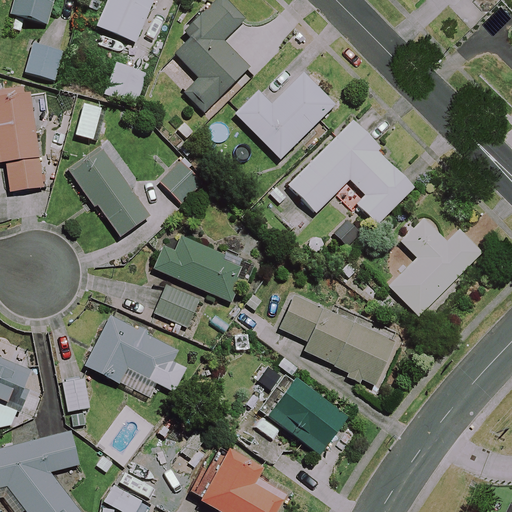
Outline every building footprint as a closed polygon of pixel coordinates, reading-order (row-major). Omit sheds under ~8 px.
[(54,0),(13,0),(9,18),(46,28),(54,0)] [(104,0),(93,33),(136,48),(153,0),(104,0)] [(183,92),(206,114),(249,70),(224,46),(245,24),(220,0),(217,0),(166,52),(195,80),(183,92)] [(60,57),(31,48),(22,75),(51,84),(60,57)] [(144,78),(114,67),(102,99),(132,110),(144,78)] [(332,109),(301,78),(269,109),(256,95),(233,118),(278,163),(332,109)] [(9,194),(44,189),(30,88),(0,92),(0,164),(5,164),(9,194)] [(100,112),(81,107),(72,138),(91,144),(100,112)] [(381,168),(372,159),(378,153),(351,126),(287,191),(315,218),(348,183),(362,197),(353,206),(377,229),(417,188),(388,161),(381,168)] [(99,150),(64,176),(91,213),(95,210),(117,240),(149,216),(99,150)] [(202,185),(180,163),(157,186),(179,208),(202,185)] [(445,246),(421,222),(398,245),(415,262),(387,290),(416,319),(479,257),(456,234),(445,246)] [(166,235),(151,273),(232,306),(247,268),(166,235)] [(197,302),(164,289),(154,317),(187,329),(197,302)] [(395,345),(295,298),(278,333),(307,347),(302,356),(374,389),(395,345)] [(124,374),(174,396),(185,370),(169,363),(176,349),(108,318),(83,373),(118,389),(124,374)] [(0,406),(6,409),(12,393),(22,396),(29,376),(0,366),(0,406)] [(273,383),(264,376),(251,394),(260,401),(273,383)] [(87,411),(83,382),(61,385),(66,415),(87,411)] [(345,423),(290,383),(263,420),(318,460),(345,423)] [(204,439),(193,432),(178,455),(189,463),(204,439)] [(76,511),(50,478),(79,471),(70,434),(0,451),(0,490),(5,490),(21,511),(76,511)] [(256,480),(261,470),(225,451),(197,506),(208,511),(277,511),(286,495),(256,480)] [(135,511),(140,504),(112,489),(103,505),(115,511),(135,511)]
